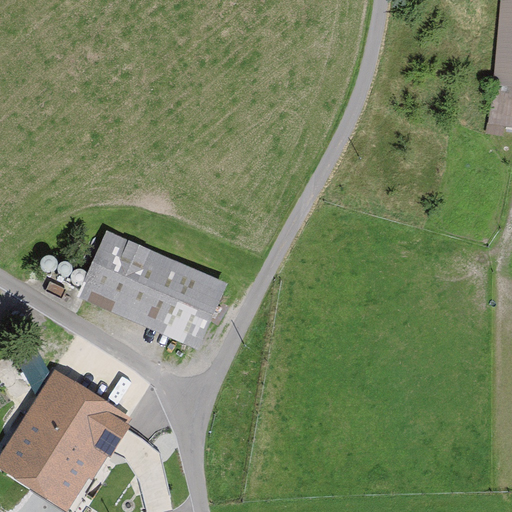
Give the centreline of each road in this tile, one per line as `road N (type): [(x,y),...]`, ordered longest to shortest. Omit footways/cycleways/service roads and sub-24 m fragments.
road 1 (residential): [(197,416),(353,114),(380,0)]
road 2 (unclassified): [(197,416),(144,363),(0,279)]
